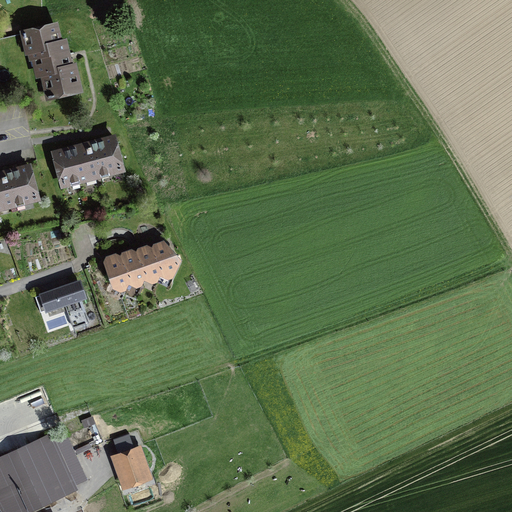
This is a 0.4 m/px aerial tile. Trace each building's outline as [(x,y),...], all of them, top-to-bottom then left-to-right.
[(68,94),(68,92),(76,90),(80,89),(74,65),(71,66),(65,41),(60,42),(56,25),(23,33),(28,52),(30,52),(32,59),(34,59),(38,75),(43,74),(48,97),(48,98),(54,97),(53,95),(61,94),(61,96),(63,97),(67,96),(68,94)] [(122,169),(114,138),(54,153),(62,185),(122,169)] [(38,198),(29,166),(0,174),(0,207),(10,205),(12,212),(25,208),(23,202),(38,198)] [(154,254),(160,276),(169,279),(173,278),(182,259),(164,239),(153,243),(152,246),(154,254)] [(160,276),(154,254),(152,246),(147,244),(138,248),(136,250),(138,258),(144,279),(153,283),(157,282),(160,276)] [(144,279),(138,258),(136,250),(132,248),(122,251),(121,254),(123,262),(129,284),(136,287),(142,286),(144,279)] [(129,284),(123,262),(121,254),(115,253),(106,256),(104,261),(113,288),(121,291),(126,290),(129,284)] [(37,296),(43,314),(84,301),(78,283),(37,296)] [(0,456),(0,509),(1,511),(29,511),(78,490),(76,485),(87,480),(65,432),(54,437),(52,432),(0,456)] [(119,448),(136,444),(133,433),(116,437),(119,448)] [(110,456),(122,490),(153,480),(141,445),(110,456)]
